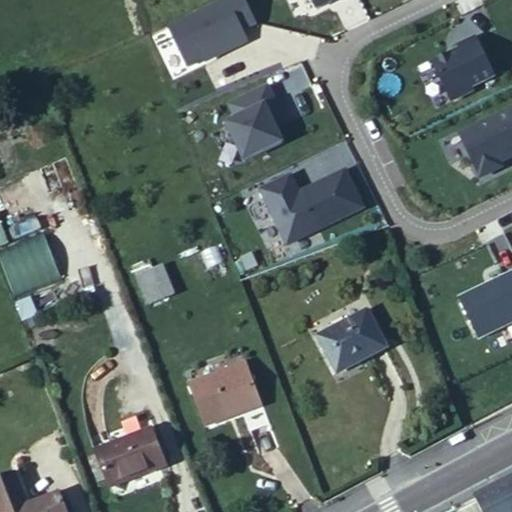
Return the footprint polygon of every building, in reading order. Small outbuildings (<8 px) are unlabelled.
[(240,20),(255,13),(248,0),(202,0),(166,18),(186,57),(217,41),(219,45),(246,32),(240,20)] [(449,90),(470,80),(469,76),(492,65),(474,27),(457,35),(459,38),(435,49),(433,56),(449,90)] [(234,109),(224,113),(242,151),(281,132),(274,118),(271,111),(280,106),(266,76),(227,95),(234,109)] [(511,97),(458,124),(478,165),(499,155),(496,149),(505,145),(506,147),(511,143),(511,97)] [(284,113),(280,106),(271,111),(274,118),(284,113)] [(361,197),(343,161),(297,183),(291,169),(262,184),(286,234),(361,197)] [(0,260),(13,297),(61,280),(43,232),(0,247),(0,260)] [(145,296),(159,290),(149,264),(143,251),(128,258),(145,296)] [(149,264),(159,290),(171,285),(160,258),(149,264)] [(339,356),(386,331),(366,291),(320,318),(339,356)] [(244,423),(259,417),(237,356),(183,377),(199,418),(233,403),(244,423)] [(150,421),(97,444),(109,475),(161,453),(150,421)] [(5,511),(66,511),(58,492),(27,506),(12,470),(0,475),(0,511),(2,511),(5,511)] [(511,511),(511,478),(475,498),(482,511),(511,511)]
